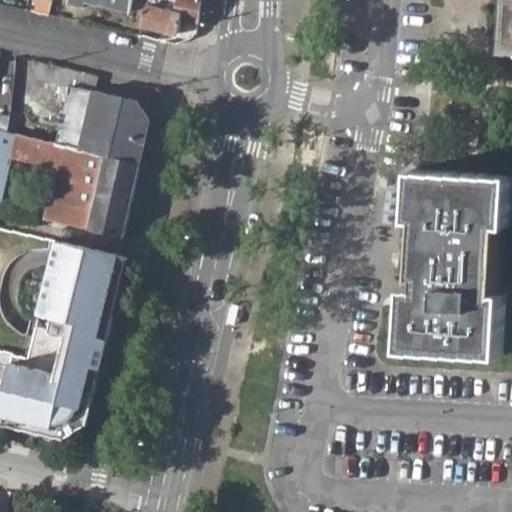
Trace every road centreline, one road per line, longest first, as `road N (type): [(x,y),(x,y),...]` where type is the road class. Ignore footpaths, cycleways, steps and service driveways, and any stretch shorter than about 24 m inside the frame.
road 1 (tertiary): [(241,113),(162,498)]
road 2 (residential): [(372,116),(306,485)]
road 3 (residential): [(162,498),(0,462)]
